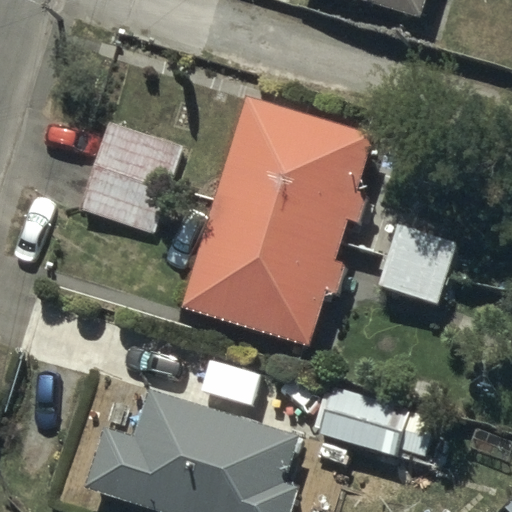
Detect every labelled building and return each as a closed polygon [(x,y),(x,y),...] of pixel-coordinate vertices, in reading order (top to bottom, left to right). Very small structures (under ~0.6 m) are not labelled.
[(329,0),(423,28),(431,0),(329,0)] [(379,145),(246,105),(183,318),(312,356),(327,305),(336,308),(347,271),(341,269),(352,232),(360,234),(369,205),(361,202),(379,145)] [(181,151),(111,129),(82,217),(152,240),(181,151)] [(457,248),(399,233),(383,296),(440,312),(457,248)] [(437,426),(336,398),(323,443),(397,465),(399,458),(425,466),(437,426)] [(102,437),(83,498),(128,511),(299,511),(303,499),(285,494),(299,449),(151,404),(137,448),(102,437)]
